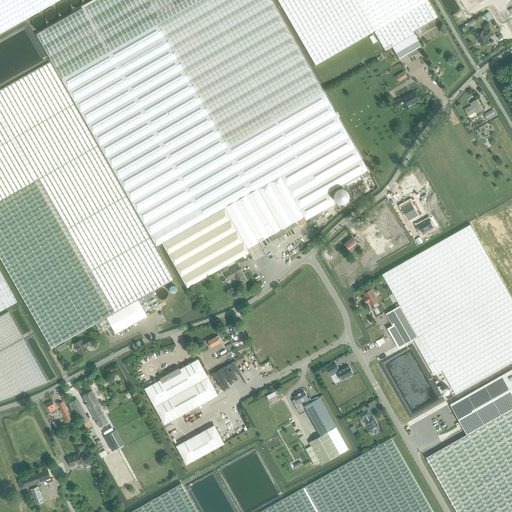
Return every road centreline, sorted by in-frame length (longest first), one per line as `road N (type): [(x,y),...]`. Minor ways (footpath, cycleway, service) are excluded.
road 1 (unclassified): [(0,409),(147,339),(235,310),(307,256)]
road 2 (unclassified): [(307,256),(448,511)]
road 3 (unclassified): [(307,256),(388,188),(464,85),(511,52)]
